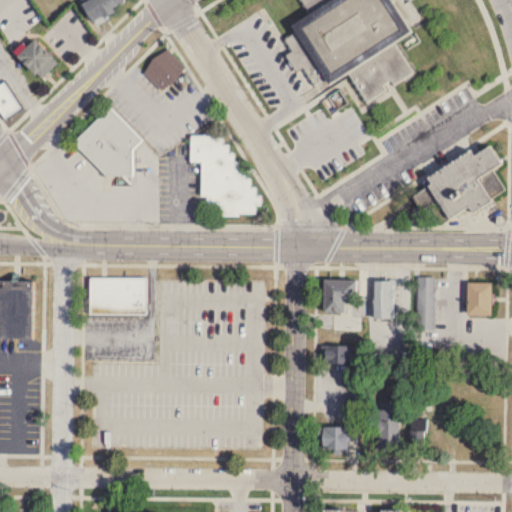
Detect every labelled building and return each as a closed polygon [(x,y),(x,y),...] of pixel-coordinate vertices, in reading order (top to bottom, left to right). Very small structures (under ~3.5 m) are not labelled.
[(86,0),(79,4),(89,23),(126,4),(123,0),(86,0)] [(411,75),(393,43),(398,40),(418,20),(411,6),(404,0),(300,0),(307,12),(289,30),(292,34),(285,40),(292,53),(288,57),(295,69),(303,69),(313,86),(327,87),(349,74),(365,103),(385,91),(385,84),(394,85),(411,75)] [(57,64),(32,40),(15,58),(39,81),(57,64)] [(186,69),(165,48),(141,72),(163,93),(186,69)] [(22,110),(2,84),(0,85),(0,113),(6,122),(22,110)] [(71,143),(108,181),(116,172),(124,180),(135,170),(126,161),(144,143),(109,107),(71,143)] [(203,218),(255,216),(254,207),(261,207),(261,197),(255,197),(255,188),(247,188),(247,171),(239,172),(239,163),(229,163),(228,136),(189,137),(190,165),(202,164),(203,218)] [(445,220),(466,208),(469,213),(506,193),(494,170),(499,167),(488,147),(469,157),(467,154),(422,178),(428,188),(412,196),(420,210),(435,202),(445,220)] [(90,275),(147,276),(146,312),(89,312),(90,275)] [(438,276),(419,276),(419,329),(438,329),(438,276)] [(363,299),(363,279),(328,279),(328,312),(352,312),(352,299),(363,299)] [(2,337),(42,337),(42,280),(2,280),(2,337)] [(378,317),(399,317),(399,280),(378,280),(378,317)] [(498,282),(473,282),(473,315),(498,315),(498,282)] [(356,362),(356,317),(336,317),(336,328),(330,328),(330,362),(356,362)] [(402,401),(388,401),(388,409),(374,409),(374,446),(402,446),(402,401)] [(353,426),(322,426),(322,449),(353,449),(353,426)] [(427,447),(427,430),(415,430),(414,447),(427,447)]
